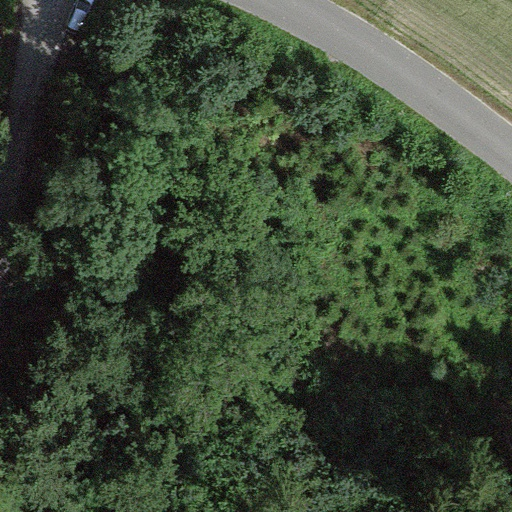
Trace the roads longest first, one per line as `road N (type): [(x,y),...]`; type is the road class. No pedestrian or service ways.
road 1 (residential): [(278,0),(511,166)]
road 2 (track): [(41,0),(0,236)]
